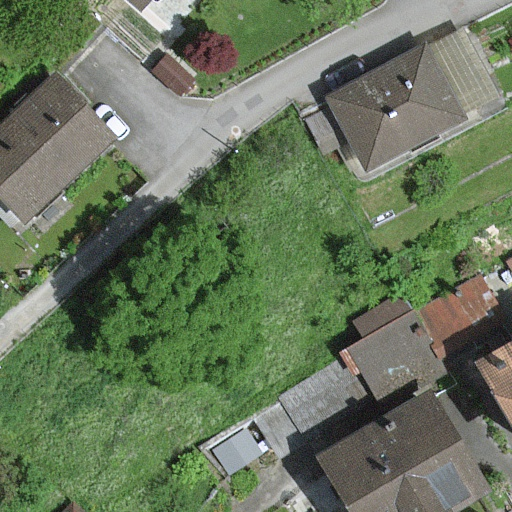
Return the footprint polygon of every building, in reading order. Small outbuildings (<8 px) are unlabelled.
[(158,0),(137,0),(149,10),(158,0)] [(455,120),(420,52),(327,99),(361,168),(455,120)] [(107,142),(51,81),(0,127),(0,200),(22,225),(59,191),(56,188),(107,142)] [(511,253),(413,308),(443,362),(506,327),(511,336),(511,341),(462,369),(511,458),(511,253)] [(443,362),(413,308),(403,291),(351,320),(364,344),(277,392),(299,430),(385,382),(391,391),(443,362)] [(421,398),(309,462),(337,511),(451,511),(478,497),(421,398)]
